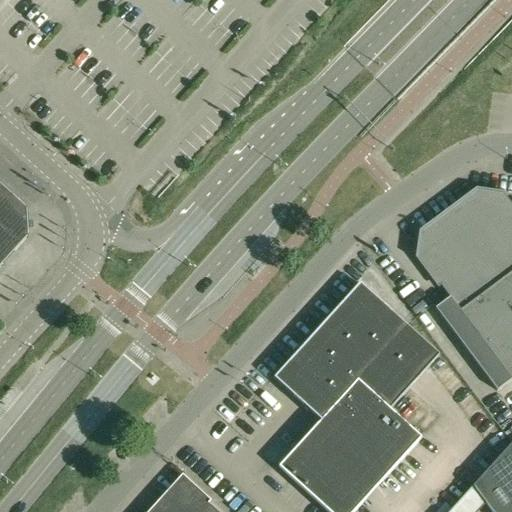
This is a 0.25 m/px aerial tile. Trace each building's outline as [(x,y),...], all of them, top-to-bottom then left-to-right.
[(0,267),(27,238),(26,211),(0,187),(0,267)] [(511,381),(511,379),(511,217),(500,201),(478,198),(426,237),(423,259),(443,285),(441,287),(511,381)] [(360,285),(288,364),(275,379),(305,408),(321,422),(278,468),(326,511),(354,511),(421,439),(389,411),(439,356),(408,329),(360,285)] [(511,511),(511,446),(497,461),(479,481),(453,509),(450,511),(479,511),(486,505),(491,511),(511,511)] [(216,511),(208,506),(189,488),(177,488),(155,511),(216,511)]
